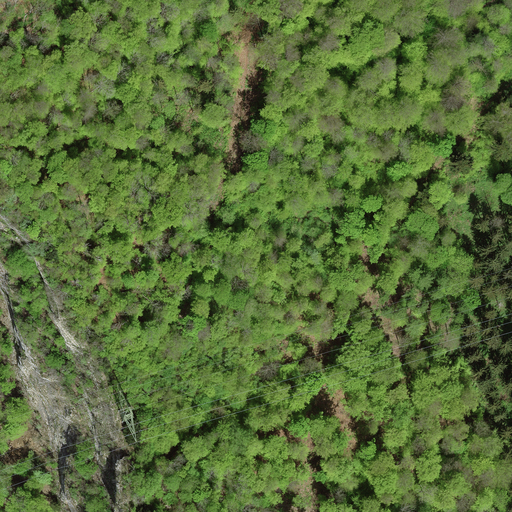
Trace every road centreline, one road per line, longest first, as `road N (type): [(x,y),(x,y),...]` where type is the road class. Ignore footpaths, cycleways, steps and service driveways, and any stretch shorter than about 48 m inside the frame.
road 1 (track): [(511,77),(428,162),(386,230),(304,412),(303,490)]
road 2 (track): [(255,0),(228,156),(169,311)]
